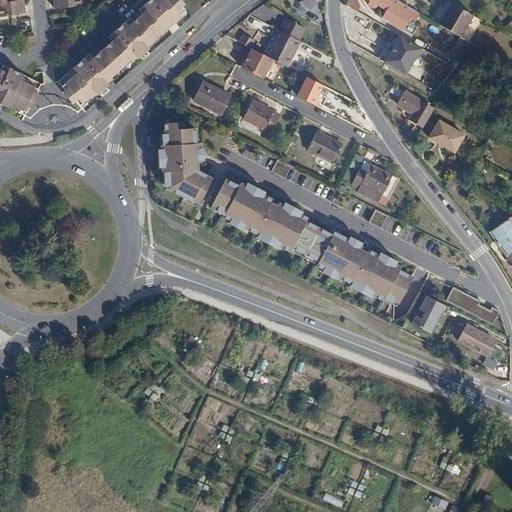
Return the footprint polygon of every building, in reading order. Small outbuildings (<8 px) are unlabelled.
[(17,1),(0,2),(0,16),(26,13),(25,0),(17,1)] [(54,0),(56,8),(83,5),(81,0),(54,0)] [(79,72),(75,67),(60,81),(81,104),(91,96),(93,98),(98,93),(94,88),(105,79),(108,83),(114,78),(112,76),(131,60),(133,61),(138,57),(134,53),(145,43),(149,47),(154,42),(152,41),(161,33),(163,35),(168,30),(164,26),(174,17),(178,21),(183,16),(182,14),(187,10),(177,0),(150,0),(110,36),(114,41),(118,45),(99,62),(94,58),(90,53),(85,58),(89,63),(79,72)] [(287,0),(287,1),(304,12),(312,0),(287,0)] [(401,10),(402,10),(385,0),(369,0),(368,3),(374,7),(376,3),(387,10),(382,17),(393,24),(401,10)] [(451,2),(438,23),(459,36),(472,15),(451,2)] [(416,11),(405,4),(402,10),(401,10),(413,17),(416,11)] [(168,30),(178,21),(174,17),(164,26),(168,30)] [(286,18),(280,30),(300,41),(306,29),(286,18)] [(278,29),(265,55),(285,65),(292,53),(294,54),(301,41),(300,41),(280,30),(278,29)] [(245,34),(241,42),(251,48),(256,39),(245,34)] [(420,47),(398,35),(383,61),(405,73),(420,47)] [(114,41),(94,58),(99,62),(118,45),(114,41)] [(134,53),(138,57),(149,47),(145,43),(134,53)] [(265,55),(253,49),(243,68),(264,78),(274,59),(265,55)] [(292,53),(285,65),(288,67),(294,54),(292,53)] [(85,58),(75,67),(79,72),(89,63),(85,58)] [(0,94),(6,98),(3,103),(9,106),(11,104),(22,110),(36,81),(0,62),(0,94)] [(278,76),(274,84),(285,89),(289,82),(278,76)] [(322,85),(308,77),(301,90),(315,97),(322,85)] [(94,88),(98,93),(108,83),(105,79),(94,88)] [(201,80),(192,96),(198,99),(218,110),(226,93),(213,86),(201,80)] [(407,119),(420,127),(431,109),(426,105),(424,104),(402,91),(394,104),(410,114),(407,119)] [(251,100),(242,117),(247,120),(271,133),(280,115),(263,106),(251,100)] [(198,202),(211,176),(196,168),(195,160),(194,160),(194,155),(190,155),(190,150),(194,149),(194,126),(184,127),(183,120),(163,120),(164,142),(160,142),(161,170),(166,169),(167,186),(185,195),(184,196),(198,202)] [(462,135),(436,120),(426,137),(452,152),(462,135)] [(314,136),(308,149),(332,162),(342,144),(326,135),(318,131),(314,136)] [(290,166),(277,159),(270,170),(284,177),(290,166)] [(367,160),(352,191),(380,203),(393,174),(367,160)] [(225,178),(211,204),(224,211),(221,215),(293,253),(295,249),(321,262),(319,266),(383,300),(385,296),(398,303),(411,276),(399,270),(400,266),(369,249),(367,252),(360,249),(362,246),(339,234),(337,237),(299,217),(301,214),(278,201),(276,204),(270,200),(271,198),(240,181),(238,184),(225,178)] [(387,215),(375,209),(368,222),(380,228),(387,215)] [(511,217),(500,226),(489,233),(494,241),(504,256),(511,251),(511,217)] [(453,287),(445,301),(492,325),(499,311),(492,307),(490,311),(478,305),(480,301),(453,287)] [(431,321),(425,317),(421,325),(437,334),(449,313),(453,315),(455,308),(435,298),(428,311),(434,314),(431,321)] [(473,326),(465,341),(492,356),(497,348),(492,345),(496,338),(473,326)] [(494,368),(497,362),(487,357),(484,363),(494,368)]
